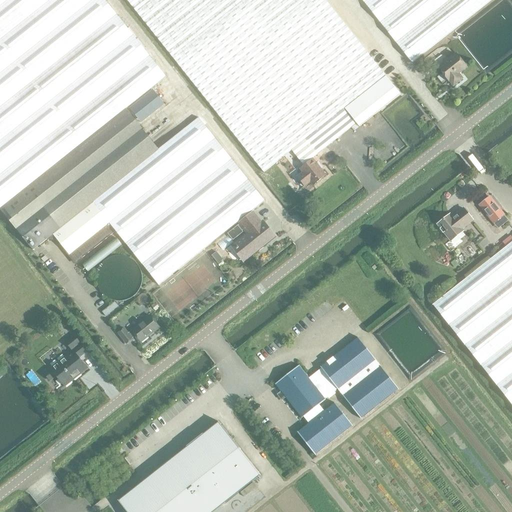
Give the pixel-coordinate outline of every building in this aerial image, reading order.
[(159,285),(265,201),(199,118),(160,149),(127,108),(154,87),(158,91),(170,81),(106,0),(0,0),(0,208),(33,250),(49,237),(50,238),(55,239),(56,238),(76,263),(116,231),(159,285)] [(385,75),(325,0),(127,0),(264,172),(292,150),(304,166),(313,159),(312,158),(355,124),(355,123),(356,122),(359,126),(400,93),(385,75)] [(360,0),(410,63),(489,0),(360,0)] [(456,74),(464,67),(454,55),(437,68),(447,81),(448,80),(451,85),(460,79),(456,74)] [(153,90),(130,108),(142,123),(165,104),(153,90)] [(313,159),(304,166),(300,169),(303,172),(297,177),(305,186),(310,182),(313,185),(326,175),(313,159)] [(490,197),(479,205),(494,224),(504,215),(490,197)] [(452,217),(450,214),(437,223),(440,227),(440,229),(443,232),(444,232),(451,240),(463,230),(461,228),(473,219),(464,208),(452,217)] [(246,230),(249,234),(235,245),(246,259),(274,237),(263,222),(262,223),(254,213),(241,223),(246,230)] [(241,223),(228,233),(233,240),(246,230),(241,223)] [(511,241),(433,304),(511,404),(511,241)] [(218,251),(212,255),(219,264),(224,260),(218,251)] [(143,278),(143,277),(142,273),(141,269),(139,265),(137,262),(133,259),(129,256),(125,255),(120,255),(115,255),(111,256),(107,259),(103,262),(101,265),(99,269),(98,273),(97,277),(98,282),(99,287),(102,291),(104,293),(108,296),(111,298),(115,300),(119,300),(125,300),(128,299),(132,297),(135,294),(138,291),(141,287),(142,282),(143,278)] [(115,301),(102,311),(106,316),(119,305),(115,301)] [(156,302),(151,306),(156,311),(160,308),(156,302)] [(160,327),(150,315),(131,329),(132,330),(128,333),(124,327),(118,332),(127,343),(133,338),(132,338),(136,335),(141,341),(160,327)] [(72,333),(64,339),(63,338),(73,350),(51,367),(50,367),(44,372),(42,369),(42,370),(49,380),(56,375),(64,385),(87,367),(78,357),(86,351),(88,353),(71,332),(72,333)] [(309,378),(300,367),(300,365),(299,364),(275,383),(276,384),(278,382),(283,389),(282,390),(286,396),(288,395),(304,415),(302,417),(304,416),(309,422),(298,431),(316,454),(316,453),(352,424),(353,425),(335,401),(334,402),(335,402),(325,410),(320,403),(326,398),(325,398),(338,388),(362,418),(362,417),(398,388),(399,389),(399,388),(377,359),(358,336),(358,337),(321,366),(322,367),(309,378)] [(335,401),(354,424),(361,418),(337,388),(327,396),(333,403),(335,401)] [(218,422),(119,501),(118,500),(126,511),(213,511),(260,475),(260,476),(261,476),(233,440),(234,439),(232,436),(230,437),(218,421),(218,422)]
